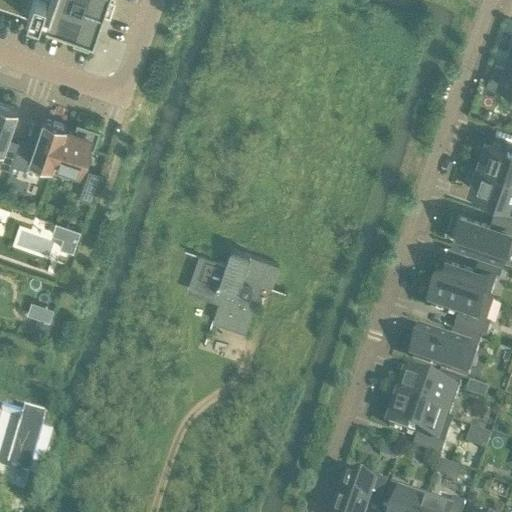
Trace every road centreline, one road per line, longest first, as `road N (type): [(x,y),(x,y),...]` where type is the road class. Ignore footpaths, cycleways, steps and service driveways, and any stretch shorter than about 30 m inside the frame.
road 1 (residential): [(495,0),(314,511)]
road 2 (residential): [(0,56),(102,93),(126,86),(156,0)]
